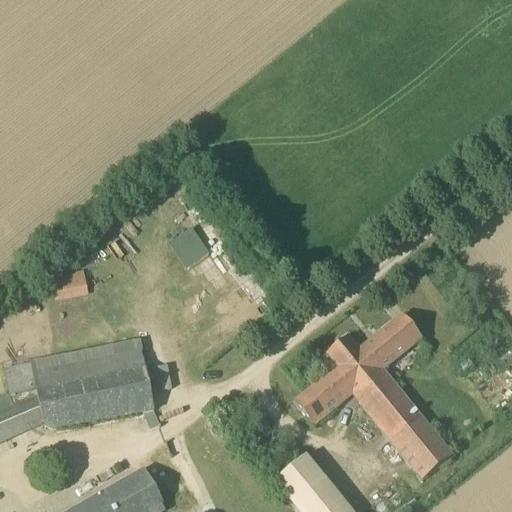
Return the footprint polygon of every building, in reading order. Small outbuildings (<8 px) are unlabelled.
[(192,230),(230,284),(245,274),(207,219),(192,230)] [(53,305),(87,298),(82,275),(49,281),(53,305)] [(27,292),(11,296),(17,323),(19,322),(47,315),(48,314),(42,288),(27,292)] [(452,459),(382,373),(421,342),(402,318),(358,352),(348,340),(326,357),(336,370),(293,405),(313,429),(352,398),(421,484),(452,459)] [(153,414),(145,369),(144,369),(139,341),(4,370),(9,394),(35,391),(37,398),(0,414),(0,448),(42,429),(57,432),(153,414)] [(355,511),(316,456),(280,481),(302,511),(355,511)] [(189,461),(178,466),(190,494),(201,489),(189,461)] [(165,511),(143,473),(75,511),(165,511)]
